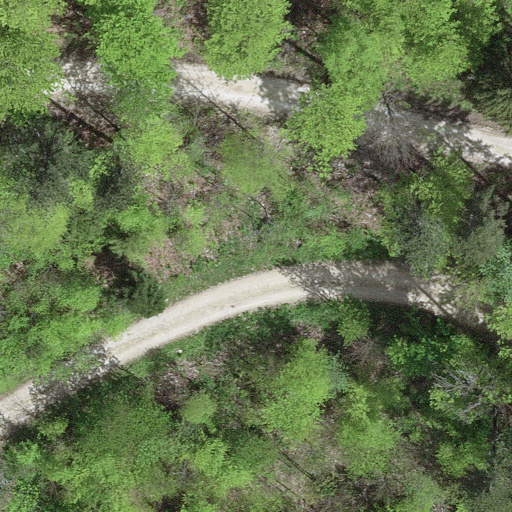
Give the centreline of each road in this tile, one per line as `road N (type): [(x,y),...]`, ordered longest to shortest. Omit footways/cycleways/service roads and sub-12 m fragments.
road 1 (track): [(0,424),(152,338),(269,289),(373,280),(511,321)]
road 2 (track): [(511,149),(266,85),(172,74),(0,76)]
